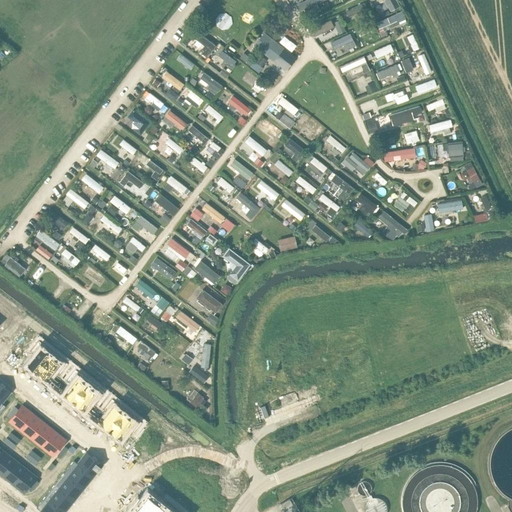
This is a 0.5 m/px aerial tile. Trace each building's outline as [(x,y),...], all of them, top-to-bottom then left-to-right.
[(283,48),(284,47),(264,31),(253,46),(273,61),(286,70),(296,57),(283,48)] [(201,36),(197,42),(212,53),(216,47),(201,36)] [(221,52),(217,58),(232,68),(236,63),(221,52)] [(182,55),(177,60),(192,71),(197,66),(182,55)] [(168,74),(164,79),(179,90),(183,85),(168,74)] [(206,75),(202,81),(217,92),(221,86),(206,75)] [(187,90),(183,95),(198,106),(202,100),(187,90)] [(214,96),(208,91),(204,96),(210,101),(214,96)] [(150,94),(146,99),(161,110),(165,105),(150,94)] [(232,97),(228,102),(243,113),(247,107),(232,97)] [(133,108),(127,116),(132,120),(135,122),(134,124),(131,127),(140,135),(150,122),(133,108)] [(309,119),(305,125),(320,136),(324,130),(309,119)] [(193,127),(189,133),(204,144),(208,138),(193,127)] [(117,134),(113,139),(128,150),(132,145),(117,134)] [(166,136),(162,141),(177,152),(181,147),(166,136)] [(250,137),(245,142),(260,153),(265,148),(250,137)] [(443,150),(448,150),(448,158),(450,157),(451,157),(452,161),(463,160),(461,141),(447,143),(447,144),(442,144),(443,150)] [(138,149),(134,155),(149,166),(153,160),(138,149)] [(362,175),(370,166),(363,160),(353,151),(348,156),(347,155),(342,162),(352,171),(354,168),(362,175)] [(103,153),(99,158),(114,169),(118,164),(103,153)] [(192,157),(188,163),(203,174),(207,168),(192,157)] [(314,159),(307,168),(315,174),(319,169),(323,173),(327,168),(314,159)] [(278,161),(274,167),(289,178),(293,172),(278,161)] [(470,162),(464,165),(466,170),(470,177),(473,182),(475,187),(482,184),(470,162)] [(86,175),(82,181),(99,195),(103,189),(86,175)] [(301,178),(297,183),(312,194),(316,189),(301,178)] [(70,189),(65,195),(83,210),(88,203),(70,189)] [(360,192),(355,199),(362,204),(358,209),(370,217),(373,212),(378,206),(360,192)] [(403,192),(399,197),(414,208),(418,203),(403,192)] [(115,195),(110,202),(127,214),(131,208),(115,195)] [(325,196),(321,201),(336,212),(340,206),(325,196)] [(383,210),(377,218),(387,225),(382,231),(392,240),(396,235),(398,236),(402,232),(404,233),(407,229),(383,210)] [(54,212),(50,218),(65,229),(69,223),(54,212)] [(103,215),(100,220),(117,234),(121,229),(103,215)] [(186,224),(193,229),(191,232),(201,239),(202,238),(206,232),(207,231),(190,218),(186,224)] [(73,227),(69,233),(84,243),(88,238),(73,227)] [(40,230),(35,235),(55,251),(59,245),(40,230)] [(288,237),(285,241),(293,247),(296,243),(288,237)] [(96,245),(91,251),(106,262),(111,256),(96,245)] [(228,247),(222,256),(229,262),(234,265),(230,271),(228,274),(238,281),(250,264),(228,247)] [(44,248),(40,253),(48,259),(51,254),(44,248)] [(65,249),(61,255),(76,266),(80,260),(65,249)] [(52,256),(50,260),(55,264),(58,260),(53,256),(52,256)] [(89,268),(84,273),(99,284),(103,279),(89,268)] [(222,304),(202,289),(195,298),(216,313),(216,312),(218,313),(223,305),(222,304)] [(127,297),(123,302),(138,313),(142,308),(127,297)] [(98,310),(93,315),(108,326),(113,321),(98,310)] [(218,318),(210,312),(206,318),(215,326),(218,318)] [(150,314),(146,319),(161,330),(165,325),(158,319),(150,314)] [(121,328),(117,333),(132,344),(136,339),(121,328)] [(36,354),(28,364),(37,371),(53,351),(39,340),(31,350),(36,354)] [(140,342),(136,348),(151,359),(155,353),(140,342)] [(53,351),(37,371),(47,379),(55,369),(60,373),(68,363),(53,351)] [(162,358),(158,363),(173,374),(177,369),(162,358)] [(72,383),(64,393),(74,401),(90,380),(75,369),(67,379),(72,383)] [(90,380),(74,401),(75,402),(75,403),(80,408),(81,406),(83,408),(91,398),(96,402),(104,392),(90,380)] [(0,382),(0,401),(5,406),(5,405),(1,402),(11,391),(0,382)] [(109,412),(101,422),(110,430),(126,409),(112,398),(104,408),(109,412)] [(11,418),(9,420),(20,429),(33,413),(22,405),(18,409),(15,413),(11,418)] [(126,409),(110,430),(120,437),(128,427),(133,431),(141,421),(126,409)] [(33,413),(20,429),(31,438),(44,422),(33,413)] [(44,422),(31,438),(42,446),(54,431),(44,422)] [(54,431),(42,446),(53,455),(66,440),(54,431)] [(4,450),(0,454),(0,473),(2,475),(14,459),(4,450)] [(74,460),(73,460),(93,476),(102,464),(87,451),(77,463),(74,460)] [(14,459),(2,475),(13,483),(22,471),(25,468),(14,459)] [(73,460),(64,472),(84,487),(93,476),(73,460)] [(13,483),(24,492),(27,488),(31,483),(35,479),(36,476),(25,468),(22,471),(13,483)] [(64,472),(55,483),(74,499),(84,487),(64,472)] [(55,483),(46,495),(65,511),(74,499),(55,483)] [(183,511),(167,499),(162,505),(160,503),(161,503),(147,492),(147,493),(137,507),(136,506),(131,511),(183,511)] [(46,495),(36,507),(42,511),(64,511),(65,511),(46,495)] [(386,511),(387,511),(388,507),(386,503),(384,500),(381,498),(378,497),(374,497),(371,498),(368,500),(365,503),(364,507),(364,510),(364,511),(386,511)]
